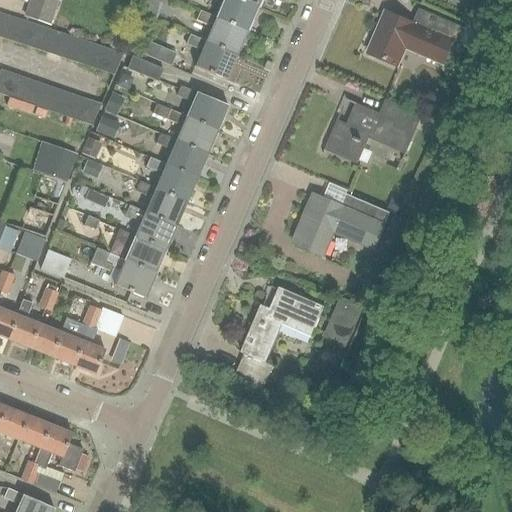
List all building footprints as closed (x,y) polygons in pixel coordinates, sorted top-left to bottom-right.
[(60,0),(37,0),(31,19),(52,26),(60,0)] [(162,0),(151,0),(147,9),(156,14),(163,0),(162,0)] [(258,9),(238,0),(212,0),(225,5),(218,20),(248,33),(258,9)] [(238,0),(258,9),(262,0),(238,0)] [(385,12),(367,53),(387,62),(398,66),(406,48),(407,49),(442,64),(453,39),(459,42),(465,29),(430,14),(418,9),(411,24),(385,12)] [(248,33),(218,20),(201,12),(197,22),(214,29),(208,43),(238,56),(248,33)] [(2,15),(0,22),(0,39),(6,41),(13,19),(2,15)] [(13,19),(6,41),(17,45),(24,22),(13,19)] [(24,22),(17,45),(28,48),(35,26),(24,22)] [(35,26),(28,48),(39,52),(46,30),(35,26)] [(459,42),(459,43),(475,50),(483,33),(466,26),(465,29),(459,42)] [(46,30),(39,52),(49,56),(57,33),(46,30)] [(57,33),(49,56),(60,59),(68,37),(57,33)] [(238,56),(208,43),(191,36),(186,46),(204,53),(197,68),(227,81),(238,56)] [(68,37),(60,59),(71,63),(79,40),(68,37)] [(79,40),(71,63),(82,66),(89,44),(79,40)] [(89,44),(82,66),(93,70),(100,48),(89,44)] [(179,55),(152,44),(146,56),(174,68),(179,55)] [(100,48),(93,70),(104,74),(111,51),(100,48)] [(111,51),(104,74),(114,77),(123,55),(111,51)] [(164,71),(133,57),(128,70),(159,83),(164,71)] [(12,75),(0,71),(0,72),(0,96),(4,97),(12,75)] [(23,79),(12,75),(4,97),(15,101),(23,79)] [(125,75),(120,87),(132,92),(137,80),(125,75)] [(34,83),(23,79),(15,101),(26,105),(34,83)] [(45,86),(34,83),(26,105),(38,109),(45,86)] [(49,113),(57,90),(45,86),(38,109),(46,112),(49,113)] [(188,118),(219,131),(229,107),(182,86),(177,96),(194,103),(188,118)] [(68,94),(57,90),(49,113),(60,117),(68,94)] [(79,98),(68,94),(60,117),(71,121),(79,98)] [(91,102),(79,98),(71,121),(83,125),(91,102)] [(406,152),(422,115),(384,99),(378,114),(355,104),(346,125),(336,120),(324,147),(356,161),(367,135),(406,152)] [(44,119),(46,112),(9,100),(6,108),(30,116),(30,115),(44,119)] [(101,105),(91,102),(83,125),(92,128),(101,105)] [(219,131),(188,118),(171,111),(167,120),(184,128),(178,142),(208,155),(219,131)] [(101,117),(95,133),(108,138),(114,122),(101,117)] [(208,155),(178,142),(161,135),(157,144),(174,152),(168,166),(198,179),(208,155)] [(95,161),(101,145),(87,139),(81,155),(95,161)] [(34,169),(69,181),(78,152),(43,141),(34,169)] [(198,179),(168,166),(151,159),(147,168),(164,175),(158,190),(188,203),(198,179)] [(86,162),(81,173),(92,178),(96,166),(86,162)] [(188,203),(158,190),(141,183),(137,192),(154,199),(147,214),(178,227),(188,203)] [(305,214),(293,243),(323,256),(333,233),(335,229),(358,239),(357,243),(373,250),(388,215),(345,195),(340,208),(322,200),(320,199),(312,217),(305,214)] [(391,197),(386,210),(400,215),(404,202),(391,197)] [(178,227),(147,214),(118,201),(114,211),(143,224),(137,237),(168,250),(178,227)] [(394,242),(403,220),(395,217),(386,238),(394,242)] [(59,220),(55,229),(61,231),(65,223),(59,220)] [(127,261),(158,275),(168,250),(137,237),(120,230),(116,240),(133,247),(127,261)] [(106,264),(110,254),(98,249),(91,264),(111,272),(113,267),(106,264)] [(158,275),(127,261),(110,254),(106,264),(113,267),(111,272),(107,282),(147,299),(158,275)] [(72,264),(50,255),(44,270),(66,279),(72,264)] [(2,272),(0,278),(0,281),(10,286),(14,277),(2,272)] [(10,286),(0,281),(0,292),(7,295),(10,286)] [(261,304),(240,352),(243,354),(231,381),(260,394),(273,366),(266,363),(283,324),(311,336),(324,306),(279,286),(269,308),(261,304)] [(58,295),(46,290),(42,299),(55,304),(58,295)] [(342,297),(331,323),(355,333),(366,307),(342,297)] [(42,299),(39,307),(51,312),(55,304),(42,299)] [(0,338),(8,341),(23,302),(22,301),(17,317),(0,310),(0,338)] [(30,350),(39,326),(26,320),(32,305),(23,302),(8,341),(30,350)] [(98,322),(102,312),(99,311),(99,310),(89,307),(85,316),(98,322)] [(99,310),(99,311),(102,312),(98,322),(85,316),(82,326),(88,328),(82,342),(83,343),(73,367),(97,376),(106,352),(92,346),(97,331),(115,338),(123,317),(100,308),(99,310)] [(51,358),(60,334),(39,326),(30,350),(51,358)] [(83,343),(82,342),(60,334),(51,358),(73,367),(83,343)] [(20,442),(30,418),(7,409),(0,427),(0,447),(0,448),(5,436),(20,442)] [(39,449),(42,451),(51,426),(30,418),(20,442),(39,449)] [(45,469),(47,465),(50,455),(61,459),(58,467),(73,473),(75,470),(81,455),(82,451),(68,445),(72,434),(51,426),(42,451),(39,449),(33,464),(38,466),(45,469)] [(81,455),(75,470),(82,473),(88,458),(81,455)] [(23,472),(35,476),(36,473),(38,466),(33,464),(27,462),(23,472)] [(31,486),(35,476),(23,472),(20,481),(31,486)] [(54,495),(59,482),(36,473),(31,486),(54,495)] [(19,511),(56,511),(57,510),(10,490),(5,499),(22,507),(19,511)]
